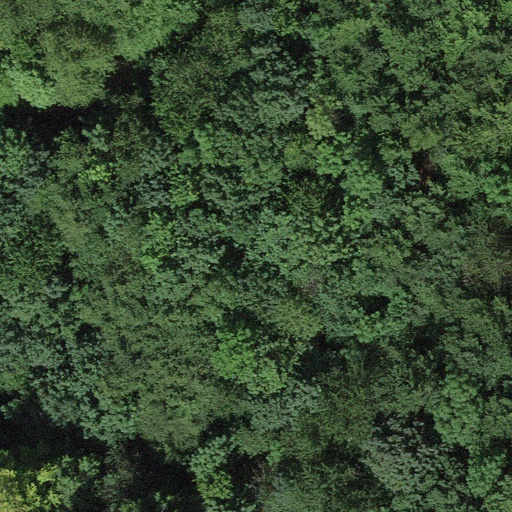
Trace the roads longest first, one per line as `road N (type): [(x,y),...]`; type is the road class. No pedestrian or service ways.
road 1 (track): [(358,0),(241,347),(202,511)]
road 2 (track): [(0,120),(63,117),(119,85),(218,0)]
